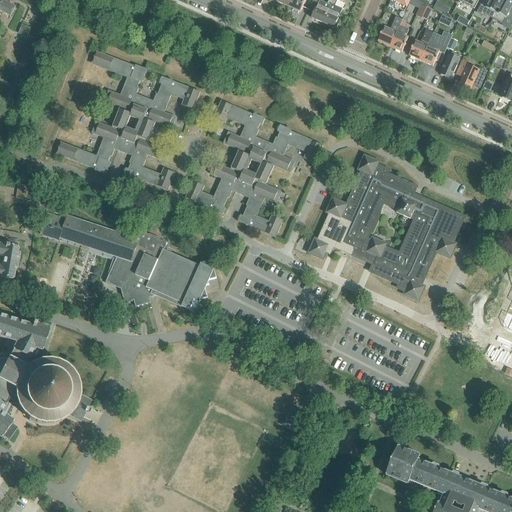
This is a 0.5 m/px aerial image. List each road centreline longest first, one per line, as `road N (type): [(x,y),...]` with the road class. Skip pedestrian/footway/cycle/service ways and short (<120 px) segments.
road 1 (residential): [(286,258),(63,166),(50,168),(37,188),(14,305)]
road 2 (residential): [(286,258),(330,154),(342,145),(381,151),(445,192)]
road 3 (residential): [(335,393),(216,334),(131,344)]
road 4 (residential): [(511,472),(335,393)]
road 5 (tertiary): [(511,136),(349,65)]
road 6 (residential): [(63,499),(121,384),(131,344)]
road 7 (residential): [(445,192),(484,213),(433,326)]
road 8 (residential): [(433,326),(286,258)]
road 9 (tertiary): [(349,65),(204,0)]
road 10 (residential): [(335,393),(275,511)]
road 11 (residential): [(131,344),(14,305)]
